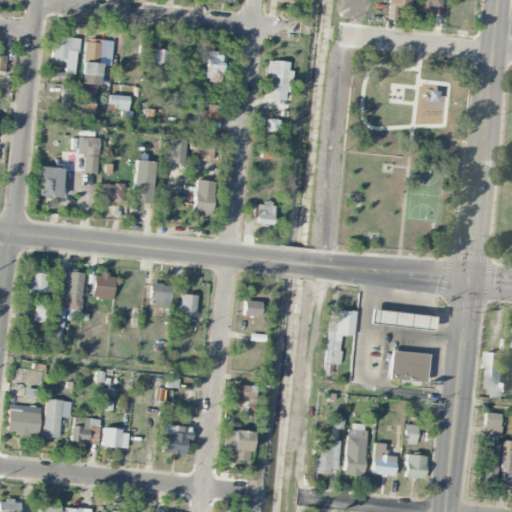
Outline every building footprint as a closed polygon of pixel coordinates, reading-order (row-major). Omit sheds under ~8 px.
[(387,0),(385,18),(395,19),(397,8),(410,9),(411,0),(387,0)] [(430,12),(431,6),(439,7),(439,0),(419,0),(418,11),(430,12)] [(51,37),(50,62),(64,63),(64,73),(75,74),(76,38),(51,37)] [(80,84),(98,85),(99,64),(110,65),(111,40),(83,39),(80,84)] [(168,50),(153,49),(153,64),(168,64),(168,50)] [(215,70),(222,71),(223,53),(206,51),(203,80),(214,81),(215,70)] [(286,99),(288,61),(266,60),(266,73),(269,73),(268,98),(286,99)] [(437,91),(427,90),(426,100),(436,101),(437,91)] [(77,106),(76,92),(60,92),(61,107),(77,106)] [(94,92),(80,92),(79,112),(94,113),(94,92)] [(128,96),(107,95),(106,110),(127,111),(128,96)] [(220,105),(203,104),(202,126),(219,127),(220,105)] [(82,153),(81,172),(95,173),(97,138),(76,137),(75,153),(82,153)] [(168,163),(184,163),(184,139),(168,138),(168,163)] [(193,139),(193,156),(212,156),(213,140),(193,139)] [(152,161),(133,160),(132,202),(151,203),(152,161)] [(36,196),(59,196),(60,167),(37,166),(36,196)] [(208,216),(214,182),(195,179),(190,213),(208,216)] [(100,183),(99,203),(120,204),(120,184),(100,183)] [(271,224),(272,203),(256,202),(255,223),(271,224)] [(46,274),(27,270),(23,291),(43,295),(46,274)] [(78,310),(82,273),(58,270),(52,326),(62,327),(64,308),(78,310)] [(91,298),(111,299),(112,274),(92,274),(91,298)] [(170,284),(150,284),(149,304),(169,305),(170,284)] [(193,317),(196,295),(180,293),(177,315),(193,317)] [(259,316),(259,301),(242,300),(242,315),(259,316)] [(32,321),(42,322),(44,306),(33,304),(32,321)] [(367,323),(429,330),(431,316),(368,309),(367,323)] [(354,312),(328,310),(324,363),(338,364),(340,335),(352,336),(354,312)] [(425,353),(388,351),(387,379),(401,379),(402,375),(424,376),(425,353)] [(483,389),(487,389),(486,397),(498,398),(498,388),(503,389),(504,354),(484,353),(483,389)] [(164,386),(176,388),(177,378),(165,377),(164,386)] [(253,413),(254,385),(235,384),(234,398),(245,398),(245,413),(253,413)] [(162,388),(155,387),(153,398),(160,400),(162,388)] [(69,400),(44,399),(42,438),(57,439),(58,416),(68,417),(69,400)] [(39,407),(7,404),(5,432),(36,435),(39,407)] [(500,414),(484,412),(482,435),(498,437),(500,414)] [(96,444),(99,419),(72,416),(69,441),(96,444)] [(416,425),(403,424),(402,443),(415,444),(416,425)] [(183,455),(185,439),(190,440),(191,428),(161,425),(158,452),(183,455)] [(127,429),(101,428),(100,446),(126,447),(127,429)] [(344,475),(363,476),(364,429),(345,429),(344,475)] [(249,431),(223,430),(221,460),(248,461),(249,431)] [(311,471),(337,472),(338,439),(323,439),(323,447),(312,447),(311,471)] [(500,487),(511,487),(511,440),(501,440),(500,487)] [(498,442),(482,441),(479,482),(496,483),(498,442)] [(371,474),(393,476),(394,456),(384,455),(384,443),(372,443),(371,474)] [(424,455),(404,454),(403,477),(423,478),(424,455)] [(0,511),(17,511),(17,500),(0,499),(0,511)] [(59,511),(60,504),(38,503),(37,511),(59,511)]
